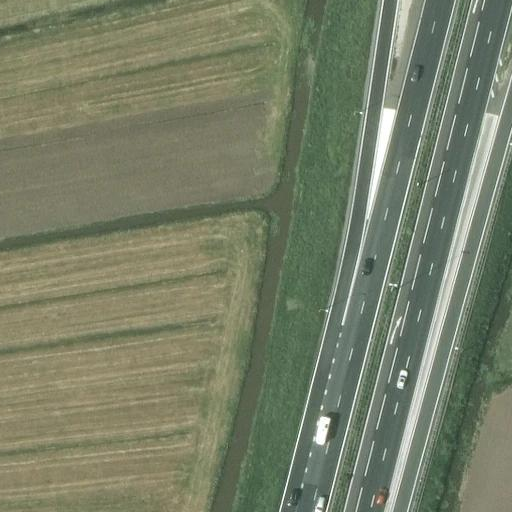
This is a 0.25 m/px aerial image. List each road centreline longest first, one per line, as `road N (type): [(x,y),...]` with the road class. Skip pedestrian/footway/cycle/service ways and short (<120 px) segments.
road 1 (motorway): [(363,511),(494,0)]
road 2 (motorway): [(397,470),(511,101)]
road 3 (motorway): [(439,0),(357,324)]
road 4 (motorway): [(389,0),(357,324)]
road 5 (motorway): [(397,470),(511,193)]
road 6 (motorway): [(357,324),(310,511)]
